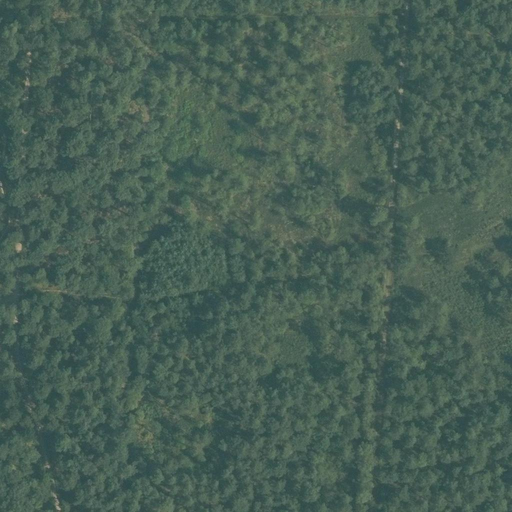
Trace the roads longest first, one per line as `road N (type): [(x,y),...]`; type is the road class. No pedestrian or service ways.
road 1 (track): [(39,0),(14,148),(12,292),(57,511)]
road 2 (track): [(121,511),(153,0)]
road 3 (track): [(376,511),(405,0)]
